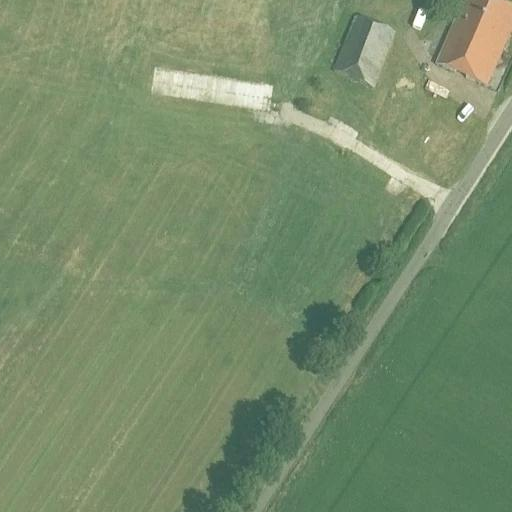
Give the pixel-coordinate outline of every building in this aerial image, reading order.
[(437,66),(486,88),(511,31),(511,10),(488,0),(441,0),(441,2),(458,12),(461,13),(437,66)] [(332,73),(374,90),(396,34),(314,1),(305,25),(344,42),(332,73)] [(389,122),(382,120),(376,145),(402,150),(419,75),(400,71),(389,122)] [(205,73),(165,75),(166,95),(206,94),(205,73)] [(287,78),(287,99),(300,99),(300,78),(287,78)] [(213,80),(213,102),(236,102),(237,80),(213,80)] [(262,105),(262,83),(238,83),(238,105),(262,105)] [(310,307),(386,170),(350,150),(341,166),(333,162),(322,182),(323,182),(267,283),(310,307)] [(392,224),(409,228),(412,210),(396,207),(392,224)]
